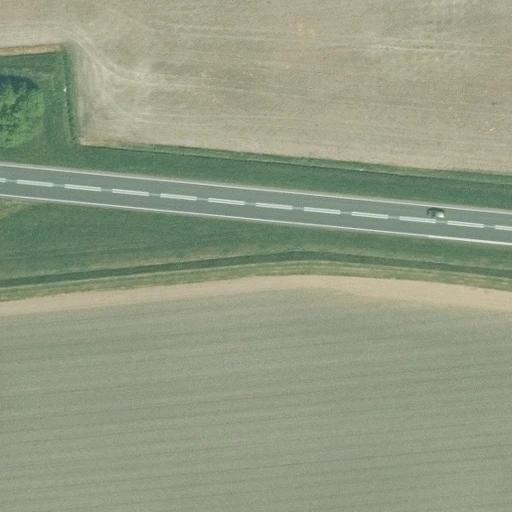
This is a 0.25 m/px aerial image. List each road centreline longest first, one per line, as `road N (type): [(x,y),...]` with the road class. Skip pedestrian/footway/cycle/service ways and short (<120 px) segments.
road 1 (track): [(0,296),(297,267),(511,289)]
road 2 (trunk): [(511,230),(0,182)]
